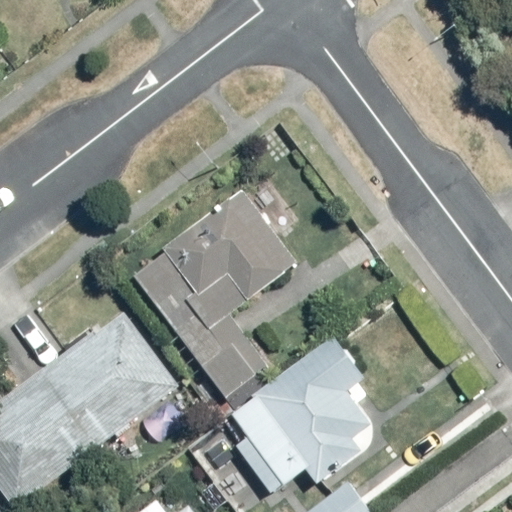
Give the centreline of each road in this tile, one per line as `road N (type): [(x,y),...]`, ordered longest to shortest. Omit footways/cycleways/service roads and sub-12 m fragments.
road 1 (residential): [(511,301),(330,57),(298,0)]
road 2 (residential): [(277,0),(0,210)]
